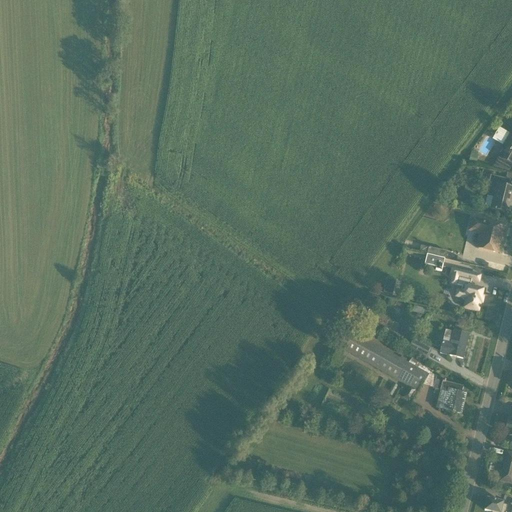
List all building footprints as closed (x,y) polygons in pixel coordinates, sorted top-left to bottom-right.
[(511,167),(511,136),(499,129),(492,142),(505,149),(499,160),(497,159),(492,169),(508,173),(511,167)] [(486,198),(483,209),(509,216),(511,203),(511,177),(506,176),(505,181),(490,177),(490,174),(482,172),(480,183),(495,187),(492,199),(486,198)] [(475,250),(499,256),(506,230),(484,225),(485,223),(470,219),(466,234),(478,237),(475,250)] [(417,255),(426,257),(444,261),(446,253),(419,247),(417,255)] [(426,257),(423,267),(442,271),(444,261),(426,257)] [(481,278),(450,270),(448,277),(451,278),(448,287),(455,288),(452,299),(463,302),(462,309),(476,313),(482,292),(473,290),(474,283),(479,285),(481,278)] [(392,296),(396,282),(387,280),(384,294),(392,296)] [(444,380),(431,376),(433,373),(410,360),(408,364),(349,332),(339,349),(332,345),(319,367),(333,375),(345,354),(407,389),(401,400),(409,404),(415,393),(418,395),(421,388),(440,393),(435,409),(460,415),(465,396),(462,395),(463,389),(443,384),(444,380)] [(440,355),(462,361),(468,336),(452,333),(445,332),(440,355)] [(409,348),(408,350),(427,360),(432,350),(412,340),(412,341),(405,337),(401,344),(409,348)] [(511,455),(506,455),(499,484),(511,486),(511,455)] [(487,501),(484,511),(511,511),(511,508),(502,506),(503,505),(487,501)]
